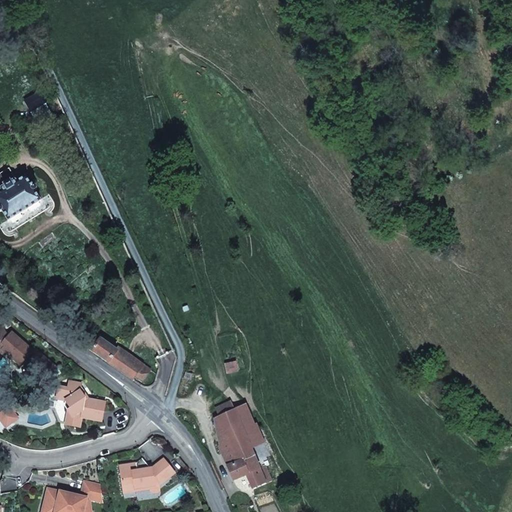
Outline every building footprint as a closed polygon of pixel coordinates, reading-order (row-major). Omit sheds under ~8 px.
[(26,101),(40,125),(53,117),(39,93),(26,101)] [(9,170),(0,175),(0,187),(3,192),(0,193),(0,212),(0,213),(1,213),(3,212),(8,220),(9,222),(41,201),(40,200),(35,192),(36,191),(37,191),(37,189),(37,188),(36,187),(35,186),(34,186),(33,186),(32,186),(26,178),(17,183),(9,170)] [(0,351),(3,354),(5,352),(21,365),(25,360),(33,351),(12,332),(9,336),(3,331),(0,334),(0,351)] [(100,335),(90,350),(133,381),(136,376),(143,381),(148,374),(141,369),(144,365),(120,348),(117,351),(108,344),(110,342),(100,335)] [(25,360),(39,373),(49,361),(35,349),(25,360)] [(39,373),(46,378),(58,369),(49,361),(39,373)] [(236,362),(225,365),(227,373),(238,371),(236,362)] [(151,370),(144,365),(141,369),(148,374),(151,370)] [(57,399),(66,401),(71,409),(68,410),(72,418),(71,426),(80,428),(82,418),(102,422),(105,403),(86,399),(80,391),(82,384),(69,382),(68,389),(59,387),(57,399)] [(235,410),(231,402),(216,408),(220,417),(235,410)] [(246,405),(235,410),(240,422),(244,430),(255,426),(246,405)] [(223,429),(240,422),(235,410),(220,417),(215,419),(219,445),(227,442),(223,429)] [(252,450),(244,430),(240,422),(223,429),(227,442),(219,445),(227,465),(233,480),(247,475),(252,487),(265,481),(271,479),(266,466),(260,469),(252,450)] [(244,430),(252,450),(263,445),(255,426),(244,430)] [(121,480),(123,494),(135,492),(135,489),(159,486),(174,474),(163,459),(151,469),(152,472),(142,474),(138,471),(137,471),(136,463),(119,466),(120,476),(122,477),(122,480),(121,480)] [(103,501),(100,485),(85,482),(81,496),(48,489),(43,511),(45,511),(83,511),(87,498),(92,499),(103,501)] [(45,511),(43,511),(92,511),(92,499),(87,498),(83,511),(45,511)]
